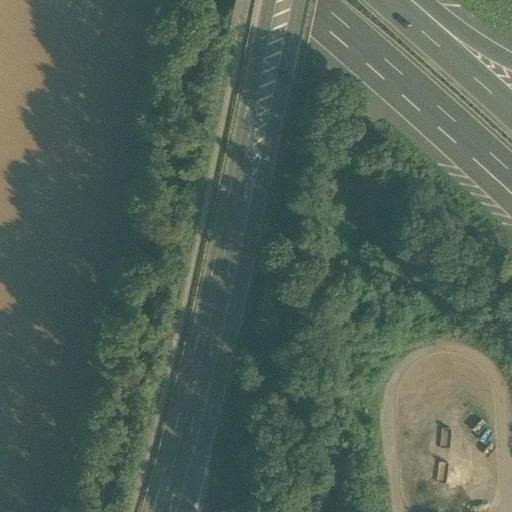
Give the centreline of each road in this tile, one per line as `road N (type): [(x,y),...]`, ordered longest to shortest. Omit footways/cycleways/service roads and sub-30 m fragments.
road 1 (secondary): [(169,511),(284,0)]
road 2 (motorway): [(310,0),(466,132)]
road 3 (motorway): [(511,106),(397,0)]
